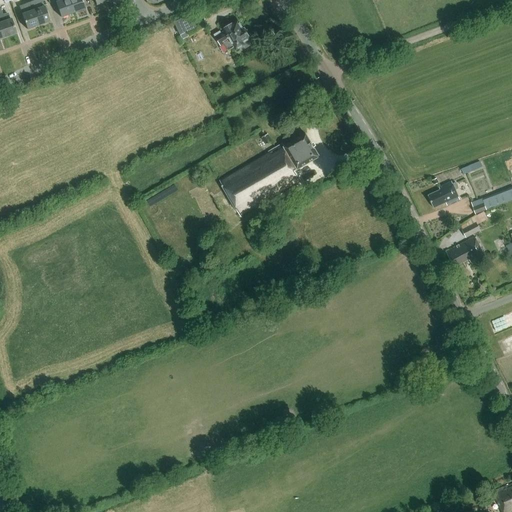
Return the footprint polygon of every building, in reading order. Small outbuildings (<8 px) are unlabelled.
[(38,26),(49,22),(41,0),(38,0),(30,3),(38,26)] [(61,18),(73,14),(67,0),(61,0),(62,1),(56,3),(61,18)] [(67,0),(73,14),(85,9),(81,0),(67,0)] [(27,30),(38,26),(30,3),(19,7),(27,30)] [(173,22),(179,34),(186,31),(187,32),(197,27),(191,15),(186,17),(185,16),(173,22)] [(16,34),(11,20),(0,23),(0,29),(3,38),(16,34)] [(221,35),(220,33),(215,36),(221,46),(224,44),(228,51),(235,48),(237,51),(244,46),(246,48),(252,45),(250,40),(251,40),(249,37),(250,35),(249,33),(249,32),(248,31),(247,31),(246,31),(244,29),(243,29),(238,21),(224,30),(225,32),(221,35)] [(241,217),(301,182),(295,172),(320,158),(307,135),(284,148),(282,145),(220,181),(241,217)] [(268,135),(262,138),(266,145),(272,141),(268,135)] [(483,167),(481,162),(469,166),(471,172),(483,167)] [(439,188),(441,191),(428,196),(434,209),(446,203),(447,206),(460,201),(456,191),(459,189),(456,183),(453,185),(452,182),(439,188)] [(484,203),(473,207),(476,215),(511,201),(511,189),(483,201),(484,203)] [(474,218),(462,226),(467,239),(482,230),(479,224),(489,219),(485,212),(474,218)] [(459,247),(459,246),(446,253),(454,268),(469,260),(471,264),(485,256),(475,238),(459,247)] [(202,504),(196,481),(184,484),(189,507),(202,504)] [(511,511),(511,485),(494,494),(502,511),(511,511)]
